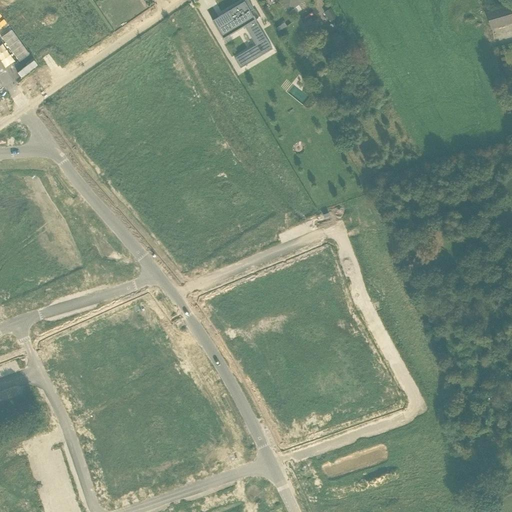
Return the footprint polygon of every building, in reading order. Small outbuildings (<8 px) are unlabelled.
[(223,15),(212,21),(223,40),(232,34),(245,27),(254,42),(256,45),(262,56),(273,49),(255,20),(256,20),(251,11),(254,10),(248,0),(244,0),(227,10),(229,13),(227,14),(224,16),(223,15)] [(280,0),(289,12),(306,0),(280,0)] [(491,29),(511,23),(511,11),(510,5),(486,12),(491,29)] [(331,9),(324,14),(330,22),(336,17),(331,9)] [(474,32),(484,29),(480,17),(470,20),(474,32)] [(240,55),(234,58),(241,68),(246,65),(240,55)] [(363,209),(348,214),(352,226),(358,224),(367,221),(363,209)] [(367,221),(358,224),(362,235),(383,228),(380,218),(367,222),(367,221)] [(383,228),(362,235),(366,246),(375,243),(374,242),(386,237),(383,228)] [(403,248),(418,243),(415,235),(400,241),(403,248)] [(366,246),(360,249),(364,260),(379,254),(375,243),(366,246)] [(325,252),(304,261),(308,273),(330,264),(325,252)] [(379,254),(364,260),(369,272),(375,269),(383,266),(379,254)] [(383,266),(375,269),(379,280),(399,272),(395,265),(394,263),(384,267),(383,266)] [(285,269),(273,274),(282,296),(293,291),(291,284),(285,269)] [(399,272),(379,280),(384,291),(392,287),(403,281),(399,272)] [(301,274),(295,276),(297,282),(300,289),(306,286),(301,274)] [(262,279),(250,283),(257,298),(259,305),(271,300),(262,279)] [(297,282),(291,284),(293,291),(296,296),(302,294),(300,289),(297,282)] [(384,291),(378,294),(383,305),(397,299),(392,287),(384,291)] [(325,291),(314,298),(317,304),(322,301),(329,297),(325,291)] [(329,297),(322,301),(327,311),(344,302),(339,292),(329,297)] [(217,297),(207,304),(220,323),(230,316),(217,297)] [(257,298),(250,301),(255,311),(256,313),(262,310),(259,305),(257,298)] [(397,299),(383,305),(388,316),(394,314),(403,310),(397,299)] [(145,302),(124,312),(129,323),(150,314),(145,302)] [(344,302),(327,311),(333,321),(339,317),(350,312),(344,302)] [(403,310),(394,314),(399,324),(419,315),(415,305),(403,311),(403,310)] [(419,315),(399,324),(405,335),(413,331),(412,330),(424,324),(419,315)] [(333,321),(328,323),(331,329),(343,323),(339,317),(333,321)] [(105,318),(95,322),(103,340),(112,336),(105,318)] [(247,318),(236,325),(239,331),(247,326),(251,324),(247,318)] [(118,321),(112,324),(116,335),(123,332),(118,321)] [(95,322),(87,326),(94,344),(103,340),(95,322)] [(165,324),(149,334),(155,343),(170,332),(165,324)] [(87,326),(78,330),(86,347),(94,344),(87,326)] [(239,331),(229,337),(235,348),(254,337),(247,326),(239,331)] [(358,326),(342,335),(347,344),(363,335),(358,326)] [(78,330),(69,334),(77,351),(86,347),(78,330)] [(405,335),(399,338),(405,349),(419,342),(413,331),(405,335)] [(170,332),(155,343),(160,350),(176,340),(170,332)] [(69,334),(60,338),(68,355),(77,351),(69,334)] [(363,335),(347,344),(351,352),(367,344),(363,335)] [(254,337),(235,348),(242,359),(260,348),(254,337)] [(60,338),(52,342),(59,359),(68,355),(60,338)] [(176,340),(160,350),(166,358),(181,348),(176,340)] [(52,342),(42,346),(50,363),(59,359),(52,342)] [(419,342),(405,349),(410,360),(417,357),(424,353),(419,342)] [(367,344),(351,352),(356,361),(372,352),(367,344)] [(181,348),(166,358),(171,367),(187,356),(181,348)] [(260,348),(242,359),(249,370),(267,359),(260,348)] [(424,353),(417,357),(422,367),(440,357),(436,348),(425,353),(424,353)] [(372,352),(356,361),(360,369),(376,360),(372,352)] [(440,357),(422,367),(428,377),(436,373),(435,372),(445,366),(440,357)] [(376,360),(360,369),(365,378),(372,374),(381,369),(376,360)] [(193,370),(175,380),(181,392),(200,381),(193,370)] [(428,377),(422,381),(429,392),(442,383),(436,373),(428,377)] [(85,374),(73,380),(76,386),(83,382),(88,380),(85,374)] [(271,374),(255,383),(260,392),(276,383),(271,374)] [(365,378),(361,380),(364,386),(375,380),(372,374),(365,378)] [(384,379),(373,385),(385,406),(395,400),(384,379)] [(200,381),(181,392),(188,403),(206,392),(200,381)] [(76,386),(66,391),(71,401),(88,393),(83,382),(76,386)] [(276,383),(260,392),(264,401),(281,392),(276,383)] [(206,392),(188,403),(194,414),(212,403),(206,392)] [(281,392),(264,401),(269,409),(285,400),(281,392)] [(88,393),(71,401),(76,411),(86,406),(93,403),(88,393)] [(359,396),(350,399),(356,416),(365,413),(359,396)] [(350,399),(342,402),(348,419),(356,416),(350,399)] [(93,403),(86,406),(89,412),(101,406),(98,400),(93,403)] [(285,400),(269,409),(273,418),(290,409),(285,400)] [(342,402),(334,404),(340,421),(348,419),(342,402)] [(212,403),(194,414),(200,425),(219,414),(212,403)] [(334,404),(326,407),(332,424),(340,421),(334,404)] [(310,407),(304,410),(308,422),(314,420),(310,407)] [(326,407),(318,410),(324,427),(332,424),(326,407)] [(304,421),(282,429),(286,441),(308,433),(304,421)] [(100,422),(83,427),(86,436),(103,430),(100,422)] [(226,429),(215,434),(226,455),(237,450),(226,429)] [(103,430),(86,436),(89,444),(106,438),(103,430)] [(106,438),(89,444),(91,452),(108,446),(106,438)] [(207,442),(201,445),(206,457),(212,454),(207,442)] [(108,446),(91,452),(94,460),(111,454),(108,446)] [(196,450),(187,454),(194,470),(203,467),(196,450)] [(29,511),(17,453),(0,456),(0,469),(9,511),(29,511)] [(111,454),(94,460),(97,468),(100,467),(103,466),(107,465),(114,463),(111,454)] [(187,454),(178,457),(185,474),(194,470),(187,454)] [(178,457),(169,461),(175,478),(185,474),(178,457)] [(155,466),(146,470),(153,487),(162,483),(155,466)] [(146,470),(137,474),(144,491),(153,487),(146,470)] [(137,474),(128,477),(135,494),(144,491),(137,474)] [(128,477),(119,481),(126,498),(135,494),(128,477)] [(119,481),(110,485),(117,501),(126,498),(119,481)] [(110,485),(101,488),(108,505),(117,501),(110,485)]
